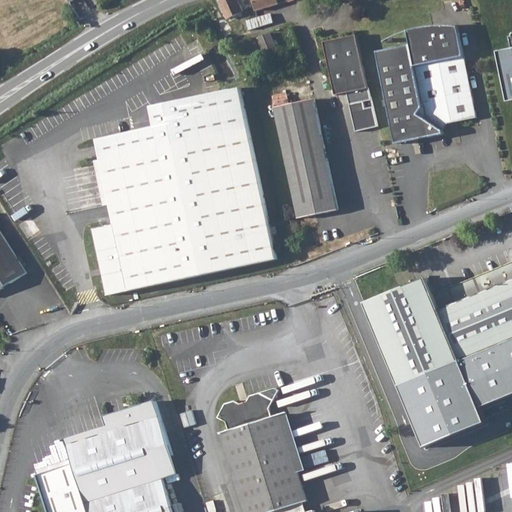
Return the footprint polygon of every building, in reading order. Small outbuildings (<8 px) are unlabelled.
[(244,11),(238,0),(218,0),(218,1),(226,19),(244,11)] [(254,0),(257,10),(290,0),(254,0)] [(286,9),(248,20),(250,29),(273,23),(272,20),(288,16),(286,9)] [(434,32),(432,27),(408,29),(410,43),(377,50),(396,142),(444,132),(443,129),(447,124),(476,118),(459,32),(434,32)] [(510,49),(497,51),(507,102),(511,101),(511,32),(511,33),(511,35),(508,36),(510,49)] [(271,33),(258,38),(269,63),(281,58),(275,44),(278,43),(276,39),(274,40),(271,33)] [(358,33),(326,41),(338,94),(348,91),(351,104),(373,99),(370,86),(358,33)] [(260,47),(255,38),(251,40),(250,37),(247,39),(252,51),(260,47)] [(96,228),(104,267),(108,266),(109,270),(105,272),(109,294),(206,274),(277,259),(241,88),(155,106),(159,127),(100,139),(117,224),(96,228)] [(314,98),(275,107),(298,218),(337,210),(314,98)] [(0,232),(0,287),(25,272),(0,232)] [(427,280),(367,304),(401,389),(511,342),(511,265),(434,297),(427,280)] [(511,392),(511,342),(401,389),(420,448),(482,422),(476,406),(511,392)] [(225,405),(217,418),(226,423),(229,431),(221,434),(245,511),(280,511),(302,506),(308,502),(281,416),(271,419),(268,410),(272,402),(259,394),(250,397),(247,403),(246,403),(240,405),(233,402),(225,405)] [(154,400),(143,404),(149,420),(146,421),(164,479),(178,474),(154,400)] [(74,463),(60,468),(73,511),(158,511),(173,507),(164,479),(146,421),(149,420),(143,404),(105,416),(107,426),(109,431),(68,445),(74,463)] [(73,511),(60,468),(39,476),(50,511),(73,511)] [(217,511),(214,502),(207,504),(209,511),(217,511)]
